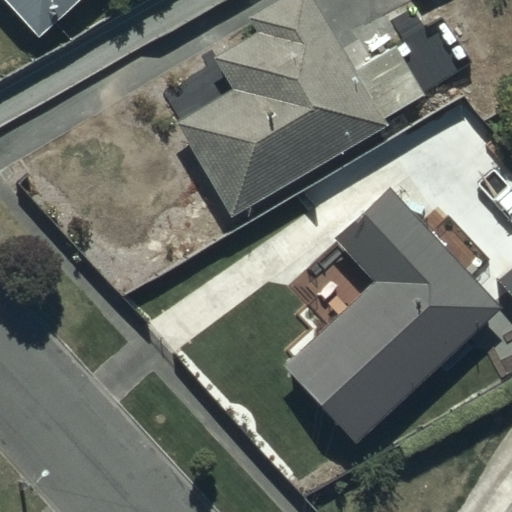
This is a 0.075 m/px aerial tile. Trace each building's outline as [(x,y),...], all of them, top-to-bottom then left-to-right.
[(0,0),(43,46),(92,0),(0,0)] [(168,111),(223,207),(382,116),(315,0),(252,0),(242,6),(249,19),(208,42),(228,77),(168,111)] [(451,96),(386,135),(427,203),(492,163),(451,96)] [(362,262),(274,352),(352,432),(494,295),(379,176),(327,226),(362,262)] [(511,267),(497,281),(511,297),(511,267)]
